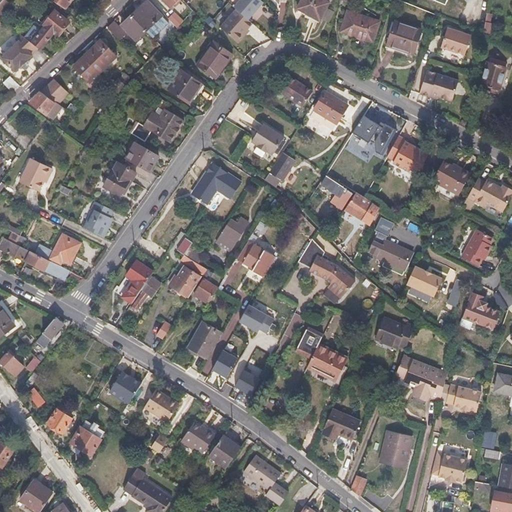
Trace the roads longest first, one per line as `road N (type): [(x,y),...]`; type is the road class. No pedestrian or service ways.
road 1 (residential): [(67,311),(255,61),(279,48),(302,50),(511,165)]
road 2 (residential): [(67,311),(279,442),(364,511)]
road 3 (residential): [(0,114),(124,0)]
road 4 (residential): [(93,511),(0,385)]
